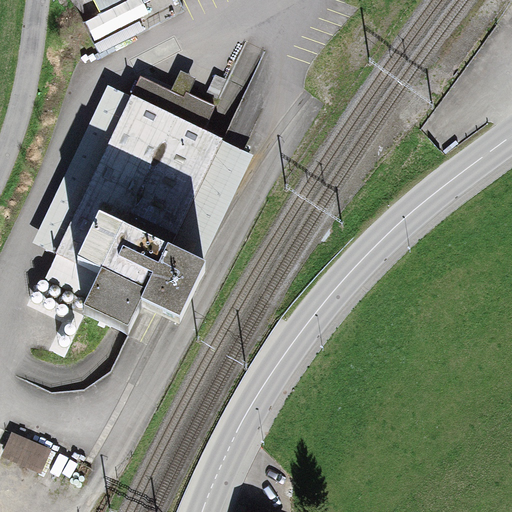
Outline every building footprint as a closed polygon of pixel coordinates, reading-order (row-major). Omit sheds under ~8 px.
[(93,0),(101,15),(129,0),(93,0)] [(225,81),(217,77),(208,95),(217,99),(225,81)] [(140,79),(131,98),(203,132),(214,108),(186,95),(184,99),(140,79)] [(221,141),(203,132),(131,98),(77,212),(168,255),(221,141)] [(205,272),(168,255),(77,212),(56,256),(102,277),(84,315),(128,335),(141,308),(179,326),(205,272)] [(12,436),(3,453),(39,471),(18,511),(43,511),(67,464),(12,436)]
